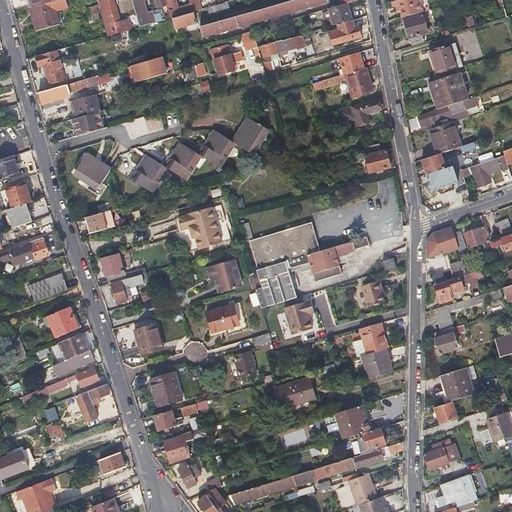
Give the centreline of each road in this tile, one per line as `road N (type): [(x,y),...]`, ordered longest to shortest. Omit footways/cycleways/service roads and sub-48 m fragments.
road 1 (residential): [(143,457),(53,192),(0,0)]
road 2 (residential): [(417,231),(414,511)]
road 3 (residential): [(373,0),(417,231)]
